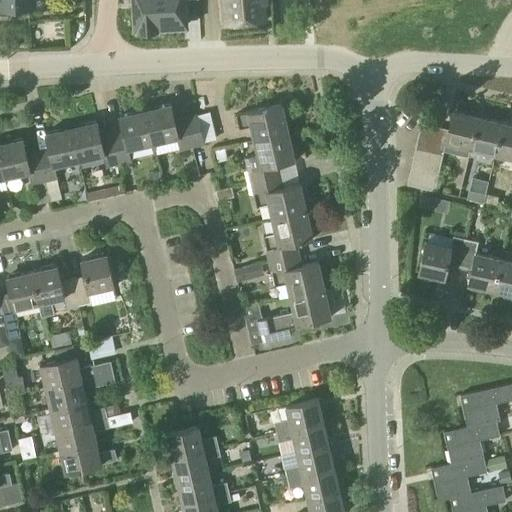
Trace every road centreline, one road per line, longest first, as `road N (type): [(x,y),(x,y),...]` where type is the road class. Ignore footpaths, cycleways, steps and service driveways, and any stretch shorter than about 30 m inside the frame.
road 1 (residential): [(376,346),(375,69)]
road 2 (residential): [(375,69),(320,56),(100,64)]
road 3 (residential): [(138,203),(178,373),(200,381),(245,373)]
road 4 (residential): [(138,203),(188,194),(207,208),(245,373)]
road 5 (residential): [(385,511),(376,346)]
road 6 (residential): [(0,235),(138,203)]
road 7 (residential): [(511,349),(376,346)]
road 8 (residential): [(245,373),(376,346)]
road 9 (residential): [(503,71),(417,63),(375,69)]
